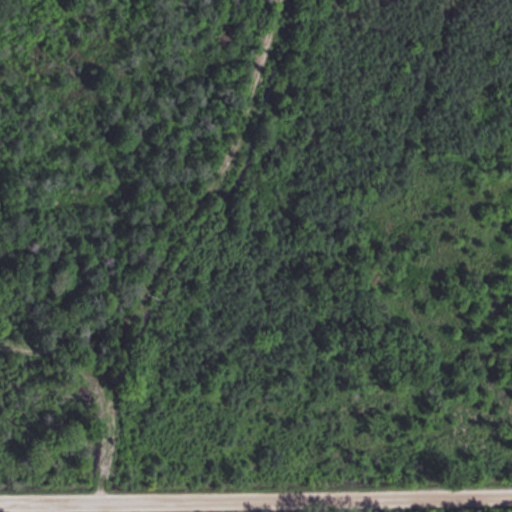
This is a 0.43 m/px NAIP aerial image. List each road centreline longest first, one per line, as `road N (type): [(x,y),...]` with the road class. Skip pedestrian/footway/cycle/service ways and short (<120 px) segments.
road 1 (track): [(93,500),(127,331),(247,150),(296,0)]
road 2 (residential): [(0,502),(511,492)]
